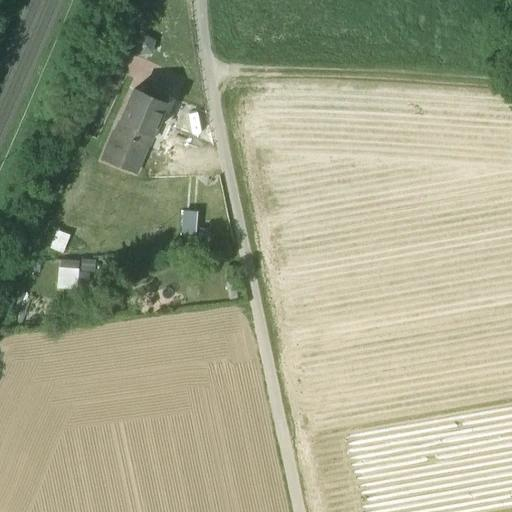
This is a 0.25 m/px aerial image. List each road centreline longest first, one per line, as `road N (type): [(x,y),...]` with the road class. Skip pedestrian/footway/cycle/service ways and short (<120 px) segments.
road 1 (track): [(299,511),(199,0)]
road 2 (track): [(511,86),(209,68)]
road 3 (track): [(0,317),(77,139)]
